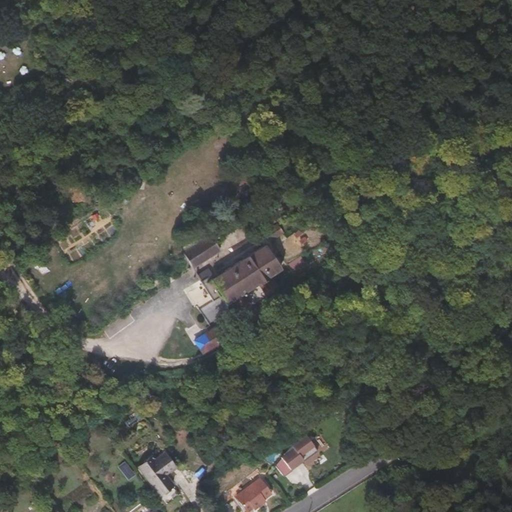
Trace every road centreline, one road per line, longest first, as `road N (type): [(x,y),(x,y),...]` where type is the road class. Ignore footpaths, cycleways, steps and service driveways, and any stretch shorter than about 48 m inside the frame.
road 1 (residential): [(0,275),(38,321),(83,344),(124,344),(164,312)]
road 2 (residential): [(300,511),(411,441)]
road 3 (track): [(61,339),(47,391),(19,432),(0,443)]
road 4 (track): [(411,441),(511,375)]
